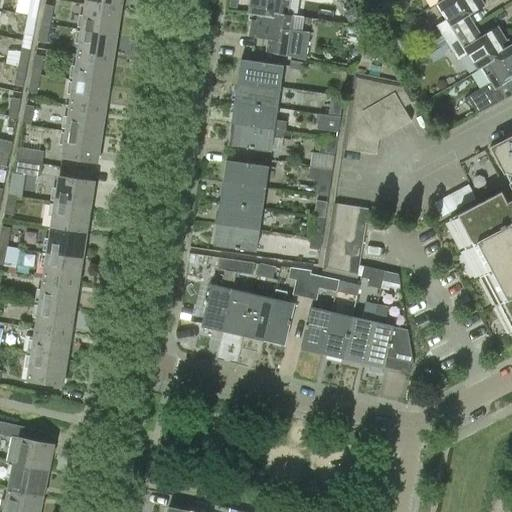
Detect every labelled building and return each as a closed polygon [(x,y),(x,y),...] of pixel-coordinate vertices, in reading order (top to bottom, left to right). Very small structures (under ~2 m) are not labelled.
[(39,0),(30,0),(27,16),(36,18),(39,0)] [(86,0),(86,4),(121,9),(122,0),(86,0)] [(250,0),(248,12),(253,13),(272,16),(273,12),(290,15),(290,14),(289,14),(291,0),(250,0)] [(447,0),(442,3),(442,4),(438,6),(446,20),(435,26),(444,40),(434,46),(436,50),(446,44),(447,45),(476,28),(469,16),(486,7),(481,0),(447,0)] [(121,9),(86,4),(82,30),(117,35),(121,9)] [(53,7),(45,5),(42,22),(50,24),(53,7)] [(343,14),(349,24),(360,17),(354,7),(343,14)] [(309,33),(292,30),(294,15),(290,14),(290,15),(273,12),(272,16),(253,13),(250,34),(267,37),(265,52),(305,60),(309,33)] [(24,34),(33,36),(36,18),(27,16),(24,34)] [(38,42),(46,43),(50,24),(42,22),(38,42)] [(482,70),(481,69),(496,61),(493,58),(511,48),(510,48),(499,28),(482,38),(476,28),(447,45),(457,61),(467,54),(477,72),(482,70)] [(78,55),(113,60),(117,35),(82,30),(78,55)] [(476,114),(511,94),(511,46),(510,48),(511,48),(493,58),(496,61),(481,69),(482,70),(491,85),(468,98),(476,114)] [(30,50),(21,48),(17,66),(27,69),(30,50)] [(362,59),(377,62),(379,50),(364,48),(362,59)] [(43,57),(35,55),(32,73),(40,74),(43,57)] [(74,80),(109,85),(113,60),(78,55),(74,80)] [(238,81),(280,87),(283,66),(241,59),(238,81)] [(304,63),(290,61),(288,69),(303,71),(304,63)] [(14,85),(23,87),(27,69),(17,66),(14,85)] [(341,149),(376,154),(379,139),(412,120),(404,107),(415,100),(406,84),(353,72),(341,149)] [(28,92),(36,94),(40,74),(32,73),(28,92)] [(70,105),(105,111),(109,85),(74,80),(70,105)] [(234,102),(277,109),(280,87),(238,81),(234,102)] [(340,117),(343,98),(331,96),(328,116),(339,118),(340,117)] [(11,98),(7,117),(16,118),(20,100),(11,98)] [(231,123),(285,131),(286,122),(275,120),(277,109),(234,102),(231,123)] [(30,126),(34,107),(26,105),(22,124),(30,126)] [(66,131),(101,136),(105,111),(70,105),(66,131)] [(339,118),(328,116),(320,115),(318,128),(338,132),(340,117),(339,118)] [(285,131),(231,123),(228,145),(280,152),(283,131),(285,132),(285,131)] [(101,136),(66,131),(62,156),(97,162),(101,136)] [(511,135),(490,147),(504,174),(506,173),(511,182),(509,183),(511,189),(511,135)] [(337,139),(321,137),(318,154),(312,153),(310,167),(332,170),(337,139)] [(12,142),(0,139),(0,152),(9,154),(12,142)] [(43,152),(18,148),(16,160),(42,164),(43,152)] [(0,165),(6,167),(9,154),(0,152),(0,165)] [(16,160),(13,172),(39,177),(42,164),(16,160)] [(222,182),(265,188),(268,167),(226,160),(222,182)] [(317,180),(314,195),(328,197),(332,170),(310,167),(308,179),(317,180)] [(56,202),(91,208),(95,182),(60,176),(56,202)] [(219,203),(261,209),(265,188),(222,182),(219,203)] [(458,208),(475,199),(468,185),(451,194),(433,203),(438,213),(440,217),(447,213),(458,208)] [(511,200),(507,202),(501,191),(449,219),(510,335),(511,334),(511,200)] [(12,215),(16,197),(9,195),(5,214),(12,215)] [(327,203),(316,201),(313,217),(325,218),(327,203)] [(52,228),(87,233),(91,208),(56,202),(52,228)] [(216,224),(258,230),(261,209),(219,203),(216,224)] [(358,278),(360,266),(368,209),(333,203),(323,273),(358,278)] [(310,238),(321,239),(325,218),(313,217),(310,238)] [(258,230),(216,224),(213,245),(255,251),(258,230)] [(10,229),(2,227),(0,238),(0,245),(7,247),(10,229)] [(48,253),(83,258),(87,233),(52,228),(48,253)] [(308,249),(320,251),(321,239),(310,238),(308,249)] [(44,278),(79,284),(83,258),(48,253),(44,278)] [(222,331),(232,290),(236,272),(239,260),(219,257),(217,269),(224,270),(220,287),(211,285),(201,326),(222,331)] [(239,260),(236,272),(253,275),(255,262),(239,260)] [(275,267),(259,264),(256,276),(272,280),(275,267)] [(364,266),(363,267),(361,277),(369,279),(367,286),(380,289),(382,282),(384,272),(384,271),(364,266)] [(310,275),(311,271),(290,268),(287,279),(295,281),(292,296),(304,298),(310,275)] [(382,282),(400,286),(398,275),(384,272),(382,282)] [(316,301),(318,288),(336,292),(339,281),(310,275),(304,298),(316,301)] [(40,303),(75,309),(79,284),(44,278),(40,303)] [(356,296),(359,285),(339,281),(336,292),(356,296)] [(243,336),(253,294),(232,290),(222,331),(243,336)] [(295,304),(284,302),(286,293),(275,290),(274,294),(264,341),(285,346),(295,304)] [(253,294),(243,336),(264,341),(274,294),(266,292),(265,297),(253,294)] [(36,329),(71,334),(75,309),(40,303),(36,329)] [(384,325),(388,307),(376,305),(374,315),(375,315),(363,364),(369,365),(368,371),(381,374),(382,368),(385,369),(385,368),(411,374),(413,364),(407,331),(395,327),(384,325)] [(322,355),(332,312),(310,308),(301,350),(322,355)] [(343,359),(352,317),(332,312),(322,355),(343,359)] [(352,317),(343,359),(363,364),(375,315),(374,315),(363,313),(361,319),(352,317)] [(32,354),(67,359),(71,334),(36,329),(32,354)] [(67,359),(32,354),(28,380),(63,385),(67,359)] [(14,463),(49,470),(54,445),(12,436),(6,462),(14,463)] [(49,470),(14,463),(9,488),(43,495),(49,470)] [(3,511),(39,511),(43,495),(9,488),(3,511)]
